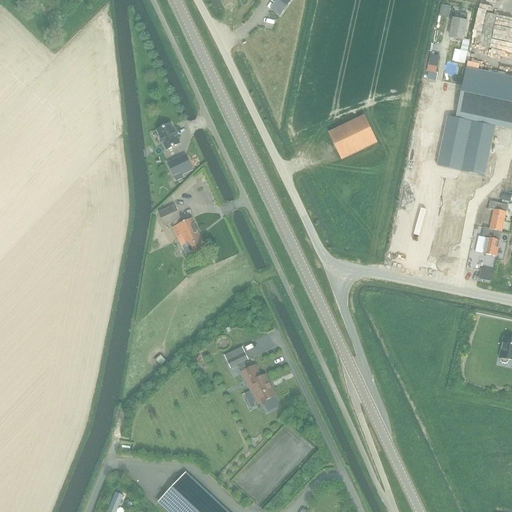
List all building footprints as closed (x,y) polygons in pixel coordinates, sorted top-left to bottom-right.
[(277,0),(270,9),(279,16),(291,0),(277,0)] [(495,44),(495,45),(509,47),(509,50),(511,50),(511,6),(489,3),(482,41),(495,44)] [(442,5),(440,14),(447,15),(448,15),(450,7),(442,5)] [(450,37),(451,37),(463,40),(467,22),(466,22),(467,15),(460,13),(459,20),(455,20),(454,19),(450,37)] [(456,49),(454,59),(465,61),(467,52),(456,49)] [(427,71),(436,73),(439,57),(431,55),(427,71)] [(511,129),(511,78),(467,68),(456,119),(448,117),(437,166),(485,176),(495,126),(511,129)] [(328,133),(341,160),(377,142),(364,115),(328,133)] [(180,144),(179,140),(171,124),(157,130),(167,150),(180,144)] [(181,173),(192,167),(186,155),(167,163),(176,182),(183,178),(181,173)] [(502,193),(500,199),(510,201),(511,195),(502,193)] [(484,228),(484,229),(501,233),(502,232),(508,205),(490,201),(488,209),(494,210),(490,229),(484,228)] [(159,213),(165,226),(180,219),(175,207),(174,206),(159,213)] [(406,232),(430,233),(430,226),(437,226),(437,219),(406,218),(406,232)] [(173,228),(186,257),(205,248),(191,219),(173,228)] [(454,234),(465,234),(466,225),(454,224),(454,234)] [(501,233),(484,229),(482,237),(487,238),(484,254),(496,257),(500,241),(501,233)] [(481,272),(479,279),(491,282),(493,274),(493,271),(481,268),(481,272)] [(511,339),(504,338),(500,358),(501,358),(500,361),(502,363),(506,364),(508,362),(509,360),(511,360),(511,339)] [(242,348),(224,356),(230,368),(247,359),(242,348)] [(242,362),(239,364),(243,372),(242,372),(251,392),(254,391),(260,404),(264,402),(268,412),(279,407),(274,397),(276,397),(271,388),(270,389),(268,384),(269,384),(265,376),(261,378),(255,366),(246,370),(242,362)] [(158,502),(168,511),(227,511),(186,473),(158,502)] [(109,511),(117,511),(123,497),(116,494),(109,511)]
